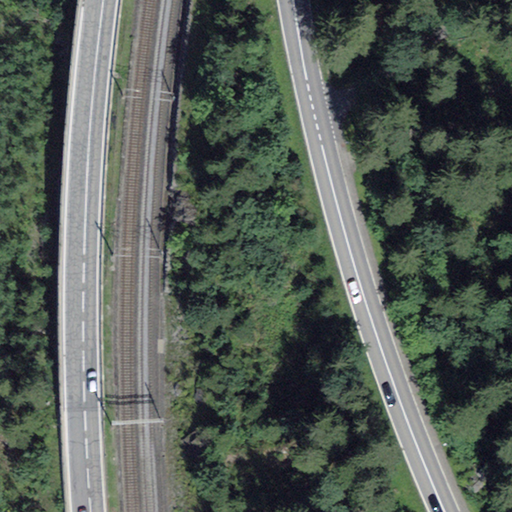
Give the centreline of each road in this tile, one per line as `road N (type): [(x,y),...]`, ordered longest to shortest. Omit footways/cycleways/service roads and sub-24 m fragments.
road 1 (secondary): [(445,511),(385,369),(354,267),(290,0)]
road 2 (secondary): [(103,0),(86,163),(88,511)]
